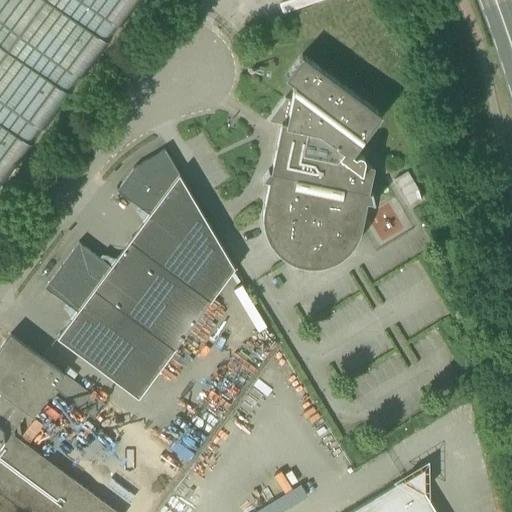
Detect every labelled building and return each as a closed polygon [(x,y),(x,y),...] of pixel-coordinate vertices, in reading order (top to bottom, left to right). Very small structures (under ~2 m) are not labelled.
[(0,0),(0,191),(143,0),(0,0)] [(263,180),(269,181),(264,208),(263,219),(263,223),(264,228),(265,233),(270,244),(276,253),(283,259),(292,264),(297,266),(302,267),(307,268),(311,268),(321,267),(327,265),(335,262),(347,254),(350,250),(358,238),(361,233),(374,167),(363,165),(365,163),(367,162),(367,159),(367,158),(366,157),(363,155),(361,154),(357,154),(356,156),(352,153),(381,114),(302,55),(285,76),(295,83),(287,123),(282,122),(271,171),(268,170),(262,179),(263,180)] [(129,241),(210,301),(234,268),(179,174),(165,149),(134,167),(133,168),(117,190),(149,215),(129,241)] [(409,205),(423,197),(407,171),(394,179),(409,205)] [(174,349),(210,301),(129,241),(110,266),(78,242),(61,265),(174,349)] [(138,398),(174,349),(61,265),(45,287),(77,311),(57,337),(138,398)] [(117,511),(74,482),(10,434),(27,411),(33,416),(53,389),(94,419),(106,404),(11,333),(0,347),(0,489),(30,511),(117,511)] [(436,511),(413,473),(349,511),(436,511)]
